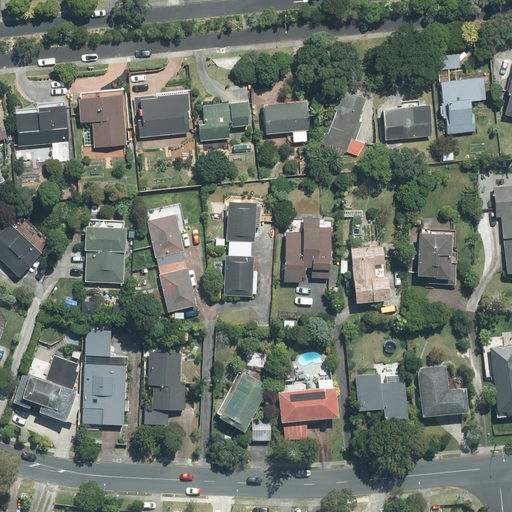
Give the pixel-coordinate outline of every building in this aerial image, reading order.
[(436,70),(460,67),(459,53),(434,56),(436,70)] [(511,116),(511,76),(503,114),(511,116)] [(447,133),(474,131),(473,113),(470,113),(468,100),(486,99),(483,77),(440,81),(442,101),(441,101),(442,120),(445,119),(447,133)] [(320,143),(345,153),(346,151),(357,156),(365,143),(355,140),(361,121),(358,120),(362,110),(361,109),(365,99),(354,95),(356,90),(340,84),(328,116),(330,117),(332,118),(327,133),(324,132),(320,143)] [(139,137),(189,133),(187,111),(188,111),(186,92),(156,95),(156,94),(134,97),(136,120),(137,120),(139,137)] [(120,93),(76,98),(78,122),(91,121),(94,148),(125,145),(120,93)] [(265,134),(308,130),(306,100),(262,104),(265,134)] [(200,141),(229,138),(228,127),(247,125),(245,101),(202,105),(203,120),(198,120),(200,141)] [(68,141),(64,104),(37,107),(37,111),(14,113),(18,146),(68,141)] [(383,140),(431,135),(428,104),(381,108),(383,140)] [(443,161),(454,159),(453,151),(442,152),(443,161)] [(31,173),(12,173),(13,200),(32,200),(31,173)] [(198,176),(190,176),(189,185),(197,185),(198,176)] [(511,272),(511,184),(493,186),(495,216),(500,216),(506,273),(511,272)] [(258,227),(259,205),(255,204),(255,202),(226,201),(225,241),(228,241),(228,248),(250,249),(251,242),(253,242),(254,227),(258,227)] [(184,259),(182,251),(183,251),(174,213),(145,220),(154,257),(155,257),(157,265),(184,259)] [(328,278),(330,227),(317,226),(318,219),(303,218),(302,232),(286,231),(283,281),(300,282),(300,276),(304,277),(305,267),(311,267),(311,277),(328,278)] [(38,252),(5,222),(0,227),(0,260),(16,276),(38,252)] [(121,283),(124,227),(83,225),(82,250),(84,250),(83,281),(121,283)] [(428,282),(455,284),(457,248),(450,248),(451,233),(418,231),(416,274),(428,275),(428,282)] [(384,274),(381,244),(348,247),(354,303),(389,299),(386,274),(384,274)] [(250,256),(250,249),(228,248),(227,255),(225,255),(223,296),(251,297),(251,294),(255,294),(256,272),(252,271),(253,256),(250,256)] [(186,267),(184,259),(157,265),(159,274),(158,274),(167,311),(195,305),(187,267),(186,267)] [(78,302),(78,314),(93,315),(93,302),(78,302)] [(129,303),(109,302),(109,314),(129,315),(129,303)] [(82,329),(93,329),(94,321),(83,321),(82,329)] [(83,355),(108,356),(109,331),(84,330),(83,355)] [(511,413),(511,344),(489,347),(496,412),(505,411),(505,414),(511,413)] [(182,410),(184,382),(178,382),(179,354),(148,352),(146,385),(152,385),(151,407),(143,406),(142,423),(166,425),(166,409),(182,410)] [(63,421),(74,390),(71,390),(77,371),(74,370),(76,364),(53,355),(44,379),(22,371),(11,402),(27,408),(28,405),(37,408),(35,411),(63,421)] [(121,425),(124,365),(82,363),(80,407),(81,407),(80,423),(121,425)] [(420,416),(466,412),(464,387),(446,389),(444,365),(415,368),(420,416)] [(241,431),(267,386),(242,371),(216,417),(241,431)] [(404,417),(401,374),(384,375),(385,382),(378,383),(378,374),(353,375),(355,409),(380,408),(381,418),(404,417)] [(320,422),(320,418),(337,417),(334,386),(275,391),(278,423),(281,422),(282,440),(304,438),(306,423),(320,422)] [(269,440),(269,418),(251,418),(251,440),(269,440)]
